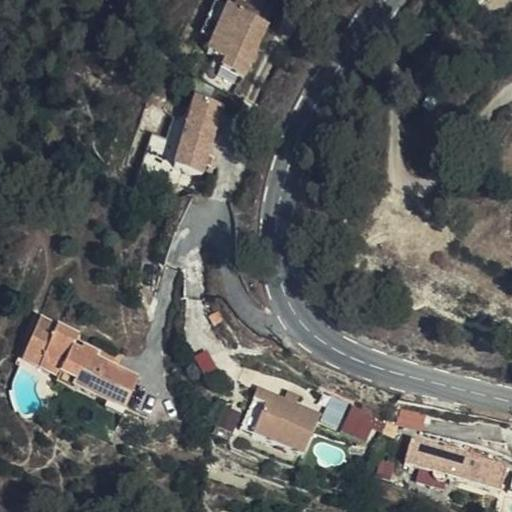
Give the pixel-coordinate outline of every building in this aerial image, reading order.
[(209,39),(223,6),(213,2),(199,34),(209,39)] [(270,25),(223,6),(209,39),(203,54),(220,61),(218,68),(246,79),(270,25)] [(205,176),(227,108),(196,99),(175,166),(205,176)] [(41,323),(30,346),(47,354),(43,362),(63,371),(61,380),(57,386),(75,392),(77,387),(113,403),(128,409),(143,377),(97,358),(99,354),(84,347),(80,357),(73,353),(79,339),(41,323)] [(47,354),(30,346),(22,363),(61,380),(63,371),(43,362),(47,354)] [(263,412),(251,437),(304,461),(324,417),(300,407),(282,399),(259,389),(251,407),(263,412)] [(282,399),(300,407),(305,396),(288,389),(282,399)] [(367,411),(346,402),(340,415),(362,424),(367,411)] [(241,432),(251,437),(263,412),(251,407),(241,432)] [(402,411),(399,425),(423,429),(425,416),(402,411)] [(507,469),(411,445),(405,470),(502,493),(507,469)]
